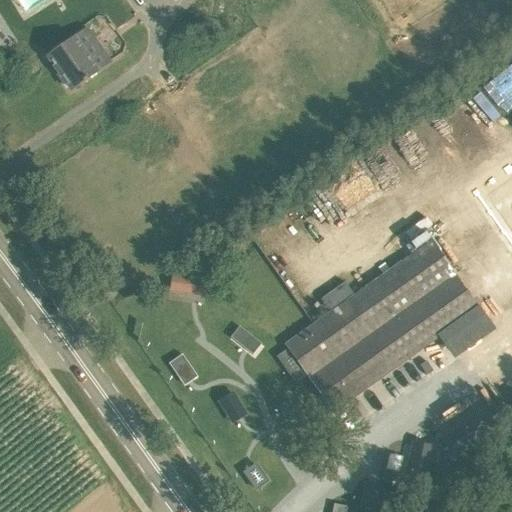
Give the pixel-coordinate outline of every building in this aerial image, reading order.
[(88,29),(48,58),(71,90),(110,62),(88,29)] [(511,167),(470,198),(511,258),(511,167)] [(457,278),(491,253),(465,217),(354,296),(330,314),(286,345),(334,413),(439,338),(454,358),(494,330),(457,278)] [(180,274),(176,291),(205,297),(209,280),(180,274)] [(330,314),(354,296),(345,283),(320,300),(330,314)] [(253,355),(262,343),(240,326),(230,338),(253,355)] [(184,354),(170,362),(185,386),(199,377),(184,354)] [(230,396),(221,400),(231,424),(240,420),(230,396)] [(456,458),(494,440),(488,429),(451,447),(456,458)] [(435,448),(412,443),(405,476),(429,481),(435,448)] [(243,473),(257,491),(271,480),(257,462),(243,473)]
